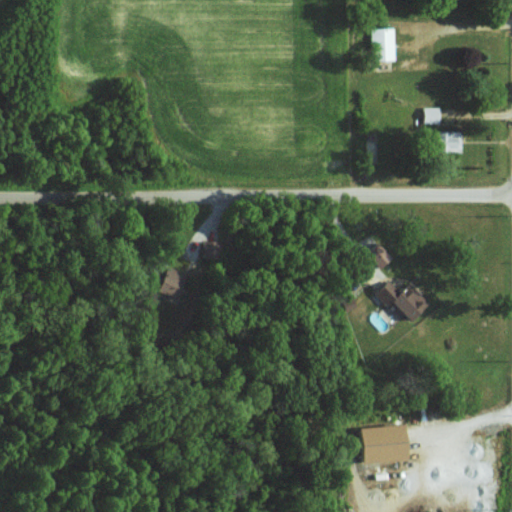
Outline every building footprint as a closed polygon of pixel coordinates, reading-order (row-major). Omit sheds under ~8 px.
[(370,27),(371,59),(393,58),(392,26),(370,27)] [(459,129),(427,130),(428,151),(460,150),(459,129)] [(202,239),(203,257),(219,257),(218,239),(202,239)] [(364,252),(378,267),(391,255),(377,240),(364,252)] [(155,290),(174,298),(184,272),(166,264),(155,290)] [(390,300),(408,319),(427,302),(407,281),(397,291),(386,279),(373,291),(385,304),(390,300)] [(357,425),(359,461),(404,458),(402,423),(357,425)]
